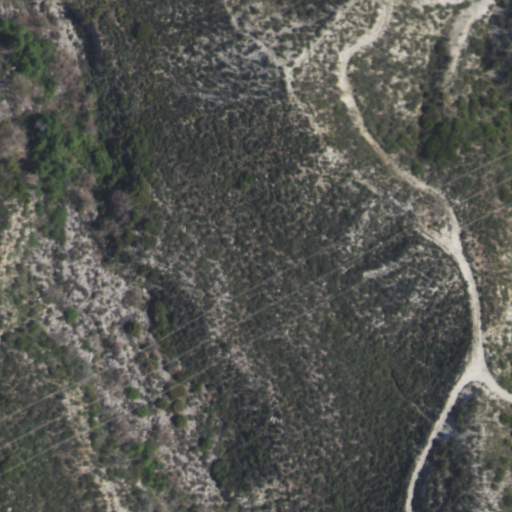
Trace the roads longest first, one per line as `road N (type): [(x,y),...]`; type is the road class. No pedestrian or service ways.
road 1 (track): [(478,373),(473,292),(447,201),(379,122),(363,84),(388,0)]
road 2 (track): [(404,511),(409,479),(451,393),(478,373)]
